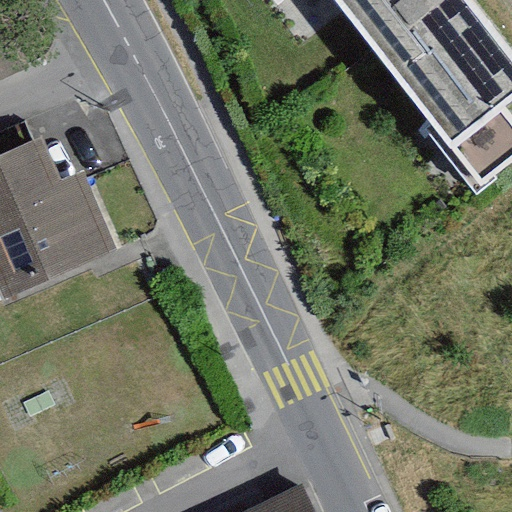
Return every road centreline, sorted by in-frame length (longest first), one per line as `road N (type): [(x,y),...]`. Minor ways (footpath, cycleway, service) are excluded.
road 1 (unclassified): [(129,45),(324,438)]
road 2 (residential): [(173,511),(324,438)]
road 3 (residential): [(129,45),(0,102)]
